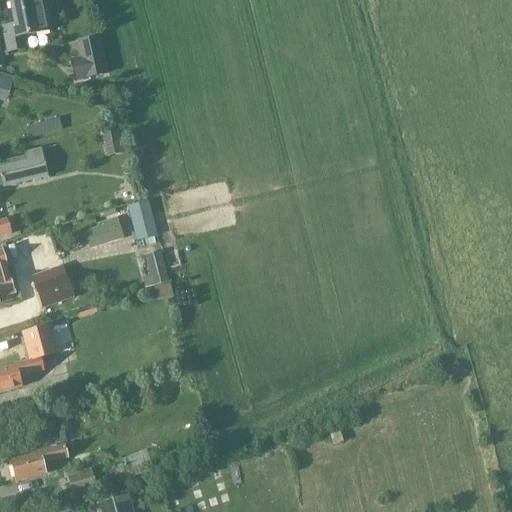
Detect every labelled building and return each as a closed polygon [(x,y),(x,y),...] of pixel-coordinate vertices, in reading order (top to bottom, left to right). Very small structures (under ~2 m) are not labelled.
[(20,37),(49,31),(42,0),(14,0),(9,1),(14,26),(2,28),(8,54),(23,51),(20,37)] [(80,58),(70,60),(75,81),(104,75),(97,38),(77,42),(80,58)] [(0,75),(0,88),(8,91),(12,79),(0,75)] [(99,131),(105,157),(121,153),(116,128),(99,131)] [(0,163),(0,184),(1,188),(47,178),(40,149),(23,153),(24,158),(0,163)] [(125,164),(117,166),(119,174),(127,173),(125,164)] [(155,235),(145,201),(126,206),(129,218),(128,218),(135,241),(155,235)] [(83,232),(88,249),(122,239),(115,218),(94,225),(95,228),(83,232)] [(0,237),(9,235),(5,219),(0,220),(0,237)] [(167,282),(159,252),(143,256),(148,277),(140,279),(143,289),(167,282)] [(0,299),(15,296),(13,290),(12,290),(2,253),(0,253),(0,299)] [(30,278),(42,309),(72,298),(61,268),(30,278)] [(169,284),(154,287),(157,299),(171,296),(169,284)] [(14,367),(0,371),(0,394),(20,389),(19,383),(24,382),(22,378),(42,372),(39,359),(57,354),(49,327),(21,334),(29,362),(13,366),(14,367)] [(40,420),(47,448),(65,443),(58,416),(40,420)] [(47,465),(66,460),(62,447),(38,454),(38,455),(9,463),(15,484),(44,476),(43,470),(48,469),(47,465)] [(100,472),(107,488),(152,471),(144,451),(121,460),(124,467),(121,468),(120,465),(100,472)] [(67,478),(73,499),(97,492),(91,471),(67,478)] [(94,504),(96,511),(132,511),(127,495),(94,504)]
